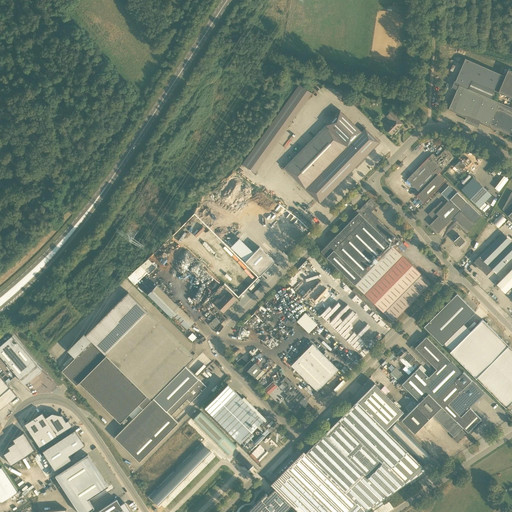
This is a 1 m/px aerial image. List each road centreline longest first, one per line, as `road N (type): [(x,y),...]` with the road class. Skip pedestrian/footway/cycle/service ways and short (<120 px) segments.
road 1 (unclassified): [(297,434),(231,368),(220,344),(230,324),(373,183)]
road 2 (unclassified): [(297,434),(457,274)]
road 3 (unclassified): [(0,438),(29,402),(69,404),(146,511)]
road 4 (primary): [(114,173),(226,0)]
road 5 (primary): [(0,310),(75,231),(114,173)]
road 6 (track): [(429,109),(259,57)]
road 7 (primary): [(114,173),(0,295)]
road 8 (unclassified): [(373,183),(430,126),(511,154)]
road 9 (unclassified): [(395,511),(511,433)]
road 10 (unclassified): [(457,274),(373,183)]
